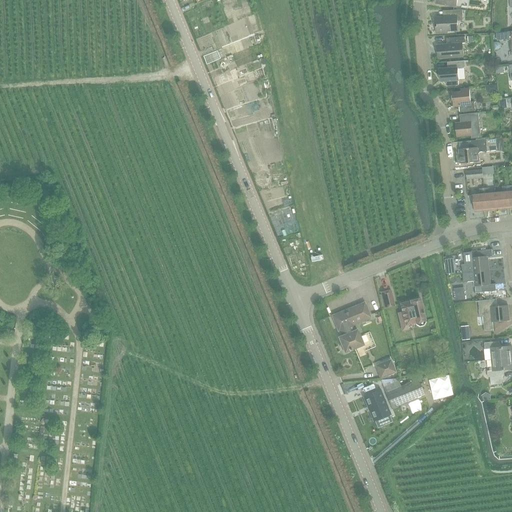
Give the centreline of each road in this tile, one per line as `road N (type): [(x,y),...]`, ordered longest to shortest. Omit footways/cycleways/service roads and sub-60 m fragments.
road 1 (secondary): [(294,301),(168,0)]
road 2 (residential): [(455,234),(445,119),(430,96),(422,0)]
road 3 (secondary): [(381,511),(294,301)]
road 4 (track): [(328,381),(220,392),(133,352)]
road 5 (unclassified): [(294,301),(455,234)]
